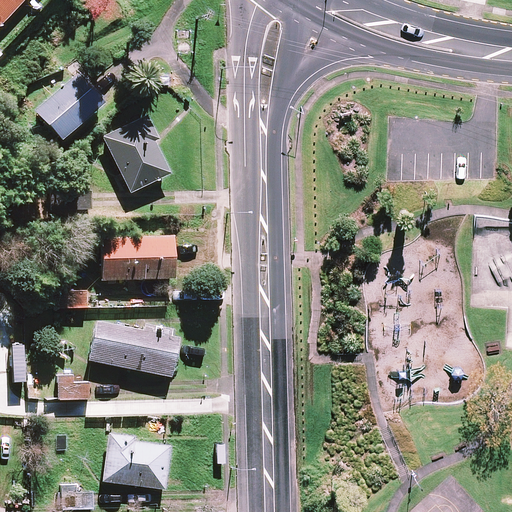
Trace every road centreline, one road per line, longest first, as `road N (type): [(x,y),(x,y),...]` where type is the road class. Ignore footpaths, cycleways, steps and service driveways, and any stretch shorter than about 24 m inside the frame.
road 1 (tertiary): [(268,511),(261,223)]
road 2 (tertiary): [(261,223),(242,190),(251,33)]
road 3 (secondary): [(482,53),(447,60),(347,50),(309,59)]
road 4 (tertiary): [(295,62),(277,122),(276,190),(261,223)]
road 5 (secondary): [(359,0),(451,32),(482,53)]
